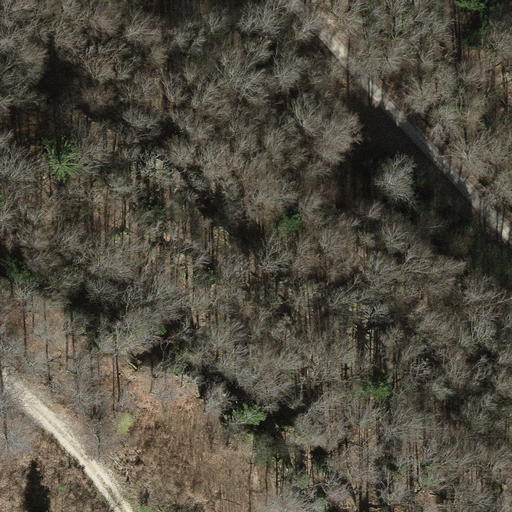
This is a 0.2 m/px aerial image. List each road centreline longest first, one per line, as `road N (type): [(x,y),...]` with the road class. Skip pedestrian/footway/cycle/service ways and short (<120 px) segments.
road 1 (track): [(287,0),(383,111),(511,232)]
road 2 (track): [(0,371),(89,458),(125,511)]
